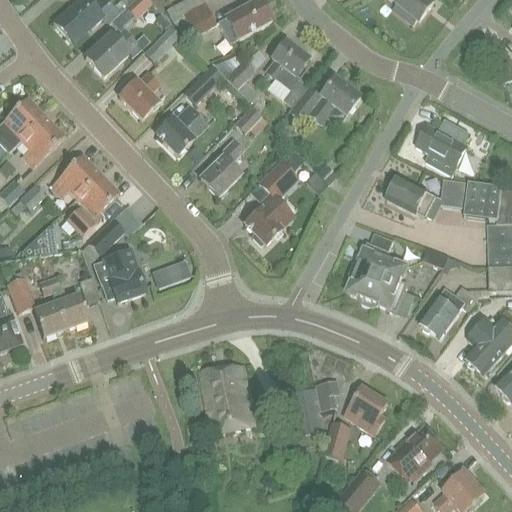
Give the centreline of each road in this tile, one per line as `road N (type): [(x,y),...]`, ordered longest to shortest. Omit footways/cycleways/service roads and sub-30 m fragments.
road 1 (residential): [(224,322),(208,244),(33,55)]
road 2 (tertiary): [(511,469),(423,380),(333,331),(284,317)]
road 3 (residential): [(284,317),(424,81)]
road 4 (tertiary): [(0,398),(224,322)]
road 5 (residential): [(424,81),(366,64),(298,0)]
